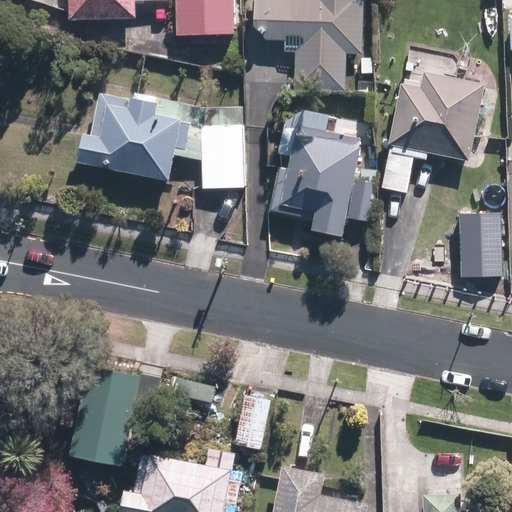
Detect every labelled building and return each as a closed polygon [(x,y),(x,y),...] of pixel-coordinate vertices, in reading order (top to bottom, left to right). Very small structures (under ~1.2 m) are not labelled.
[(65,0),(67,23),(134,22),(133,5),(170,3),(169,0),(65,0)] [(173,0),(175,39),(201,39),(232,37),(230,0),(173,0)] [(252,0),(248,24),(252,43),(281,44),(280,55),(292,56),(290,93),(343,95),(344,57),(359,58),(361,0),(252,0)] [(482,89),(419,76),(418,84),(403,81),(401,88),(398,87),(385,148),(390,149),(390,152),(387,151),(379,190),(404,195),(411,161),(423,164),(424,156),(466,165),(482,89)] [(74,153),(73,167),(167,185),(173,158),(199,163),(201,192),(244,190),(239,110),(207,111),(183,105),(134,96),(130,100),(103,94),(96,97),(86,140),(78,139),(74,153)] [(284,173),(275,172),(266,216),(309,224),(307,235),(322,240),(339,241),(359,140),(293,127),(284,173)] [(368,224),(374,187),(352,182),(345,220),(355,223),(368,224)] [(175,379),(170,398),(208,406),(212,387),(175,379)] [(267,400),(241,395),(232,446),(258,451),(267,400)] [(128,495),(116,492),(112,511),(231,511),(239,474),(228,472),(231,456),(204,450),(201,467),(136,455),(128,495)] [(318,475),(276,467),(267,511),(362,511),(364,505),(314,496),(318,475)] [(455,511),(454,494),(417,496),(417,511),(455,511)]
